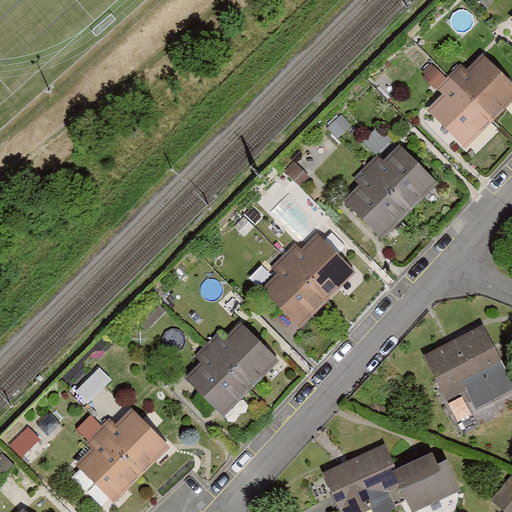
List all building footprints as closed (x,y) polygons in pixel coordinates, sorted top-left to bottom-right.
[(511,84),(483,56),(430,109),(466,145),(511,98),(511,84)] [(400,147),(348,200),(382,234),(434,181),(400,147)] [(355,271),(319,235),(267,288),(303,324),(355,271)] [(241,323),(189,378),(224,411),(276,356),(241,323)] [(487,324),(426,354),(447,396),(508,366),(487,324)] [(172,447),(131,407),(76,464),(117,504),(172,447)] [(385,443),(326,470),(345,511),(355,511),(373,504),(376,511),(385,511),(410,501),(413,508),(460,486),(446,457),(438,461),(433,451),(397,468),(385,443)] [(511,511),(511,475),(494,499),(511,511)]
